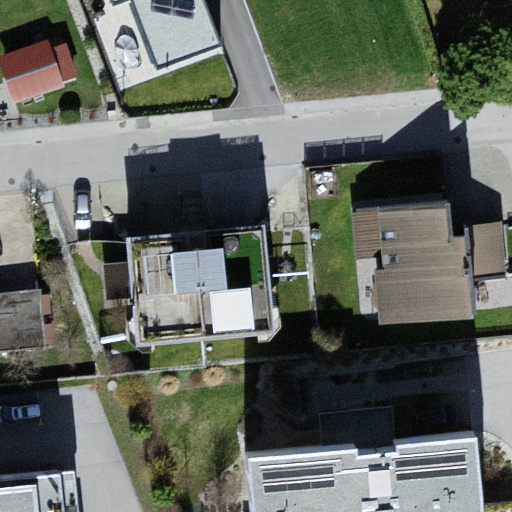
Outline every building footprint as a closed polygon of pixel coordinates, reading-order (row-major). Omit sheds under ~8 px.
[(220,42),(203,0),(111,0),(112,4),(121,0),(131,0),(157,66),(220,42)] [(78,71),(66,28),(1,45),(13,88),(78,71)] [(439,208),(355,214),(362,322),(478,313),(476,294),(504,284),(500,237),(452,227),(439,208)] [(253,231),(114,239),(120,340),(259,332),(253,231)] [(476,511),(469,431),(246,451),(251,511),(476,511)] [(60,511),(56,469),(0,474),(0,511),(60,511)]
